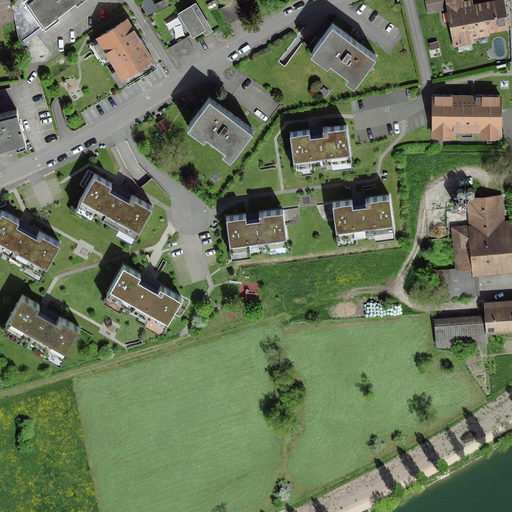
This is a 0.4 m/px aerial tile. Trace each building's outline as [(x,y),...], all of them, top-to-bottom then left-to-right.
[(18,43),(74,0),(23,0),(22,0),(16,0),(10,5),(18,43)] [(230,2),(219,9),(227,22),(237,15),(230,2)] [(192,35),(202,29),(204,33),(210,29),(194,3),(178,13),(192,35)] [(507,26),(502,4),(461,12),(459,3),(447,5),(449,12),(443,13),(445,21),(450,20),(455,45),(472,41),(471,33),(507,26)] [(129,85),(156,68),(127,20),(99,38),(129,85)] [(331,23),(311,50),(355,82),(375,56),(331,23)] [(168,48),(174,57),(179,54),(173,45),(168,48)] [(0,113),(0,146),(24,140),(9,87),(0,90),(0,107),(2,113),(0,113)] [(452,107),(452,95),(432,95),(432,129),(499,130),(499,96),(475,95),(474,101),(479,101),(479,108),(452,107)] [(208,97),(188,123),(232,156),(251,129),(208,97)] [(162,119),(156,123),(160,129),(166,125),(162,119)] [(310,142),(308,130),(289,133),(293,166),(350,159),(346,125),(321,128),(322,133),(326,133),(327,140),(310,142)] [(110,183),(93,174),(77,203),(134,236),(151,206),(130,194),(128,199),(132,201),(128,207),(105,194),(110,183)] [(353,212),(351,200),(331,203),(336,236),(393,229),(388,195),(364,198),(365,203),(369,203),(370,210),(353,212)] [(472,266),(511,261),(511,223),(503,224),(500,195),(472,198),(472,199),(468,203),(467,204),(469,228),(470,228),(471,239),(469,239),(472,266)] [(246,226),(245,214),(225,217),(229,250),(286,243),(282,209),(258,212),(258,217),(263,217),(264,224),(246,226)] [(18,220),(1,210),(0,211),(0,248),(42,272),(59,243),(37,231),(35,235),(39,237),(35,243),(12,230),(18,220)] [(139,274),(122,264),(105,294),(163,327),(180,297),(159,285),(156,290),(160,292),(157,298),(133,284),(139,274)] [(38,305),(21,295),(4,325),(62,357),(79,328),(58,316),(55,320),(59,323),(56,329),(32,315),(38,305)] [(484,317),(485,331),(511,328),(511,304),(484,307),(484,317)] [(486,342),(485,331),(484,317),(434,321),(436,346),(486,342)]
